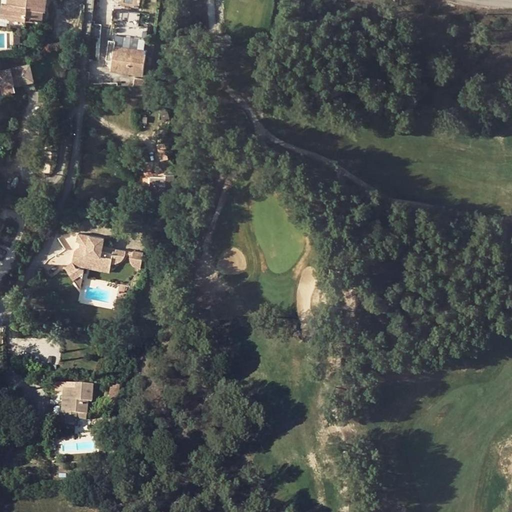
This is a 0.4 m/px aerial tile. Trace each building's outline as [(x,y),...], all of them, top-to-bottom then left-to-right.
[(46,10),(47,0),(12,0),(11,6),(6,5),(0,4),(0,17),(25,21),(25,17),(43,19),(44,10),(46,10)] [(115,44),(110,73),(117,75),(117,71),(141,75),(146,50),(118,45),(115,44)] [(0,94),(0,95),(0,94),(0,86),(14,84),(15,87),(33,83),(28,64),(0,70),(0,94)] [(0,86),(0,94),(0,95),(16,91),(15,87),(14,84),(0,86)] [(145,97),(146,89),(134,87),(133,95),(145,97)] [(166,153),(168,152),(165,144),(157,146),(158,155),(163,154),(166,160),(169,159),(166,153)] [(156,199),(178,200),(178,174),(163,174),(163,176),(156,176),(156,199)] [(99,263),(110,265),(110,263),(111,263),(115,263),(118,262),(121,260),(124,258),(125,255),(126,251),(117,250),(116,252),(112,251),(112,254),(102,252),(104,239),(77,234),(75,241),(78,242),(82,242),(82,248),(77,247),(76,250),(73,249),(71,263),(64,269),(74,281),(84,273),(88,270),(85,269),(86,265),(93,267),(99,263)] [(146,253),(134,251),(134,252),(133,256),(135,259),(137,263),(140,265),(144,267),(146,253)] [(93,270),(108,273),(110,265),(99,263),(93,267),(93,270)] [(91,403),(92,385),(62,383),(62,389),(67,389),(65,414),(64,414),(63,424),(74,425),(74,419),(84,420),(84,414),(86,414),(86,402),(91,403)] [(115,408),(117,385),(110,384),(107,407),(115,408)] [(12,391),(0,387),(0,403),(8,405),(12,391)] [(94,428),(95,433),(103,432),(103,423),(94,423),(94,428)]
